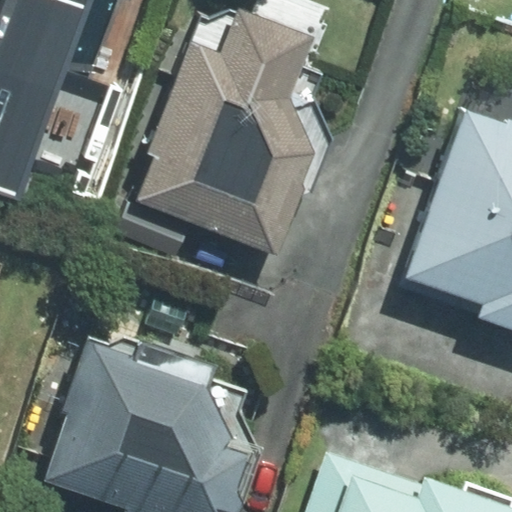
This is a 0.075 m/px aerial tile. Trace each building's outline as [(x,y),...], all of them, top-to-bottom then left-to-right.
[(0,0),(0,187),(10,190),(68,0),(0,0)] [(181,32),(120,188),(263,243),(303,140),(278,89),(302,28),(227,0),(221,0),(206,41),(181,32)] [(511,114),(450,94),(393,265),(471,291),(466,305),(511,320),(511,114)] [(79,337),(37,464),(118,491),(115,501),(149,511),(216,511),(239,444),(207,433),(212,418),(199,376),(79,337)] [(500,511),(505,497),(411,466),(408,475),(319,446),(297,511),(500,511)]
